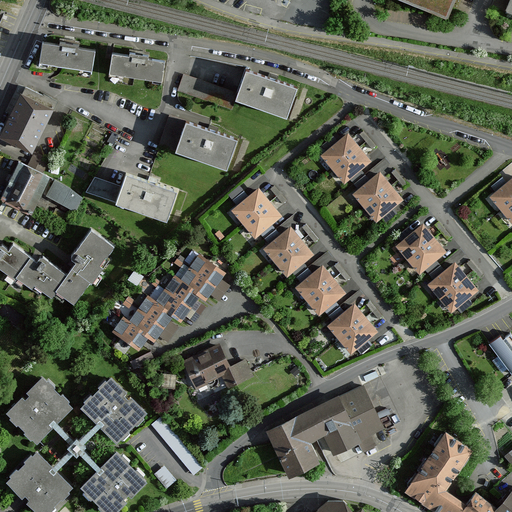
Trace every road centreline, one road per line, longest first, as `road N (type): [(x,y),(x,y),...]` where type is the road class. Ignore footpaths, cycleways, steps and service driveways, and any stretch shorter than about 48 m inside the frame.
road 1 (residential): [(31,18),(250,55),(511,149)]
road 2 (residential): [(511,306),(355,371),(261,427),(217,465),(216,501)]
road 3 (tertiary): [(402,511),(334,489),(216,501)]
road 4 (residential): [(201,0),(322,33)]
